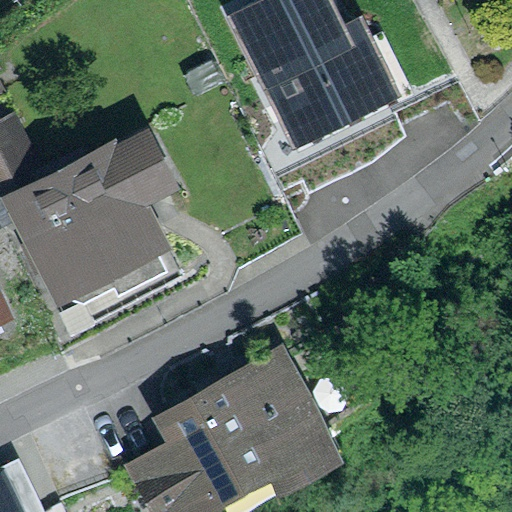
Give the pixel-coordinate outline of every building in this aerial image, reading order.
[(0,89),(0,191),(3,197),(35,181),(6,123),(17,118),(2,88),(0,89)] [(348,107),(263,150),(287,199),(373,156),(348,107)] [(88,317),(166,278),(125,196),(162,178),(143,141),(17,205),(36,243),(45,238),(88,317)] [(166,511),(172,511),(271,457),(279,472),(328,445),(293,382),(297,380),(282,352),(206,395),(203,390),(167,410),(184,441),(140,465),(166,511)] [(0,511),(11,511),(0,489),(0,511)]
